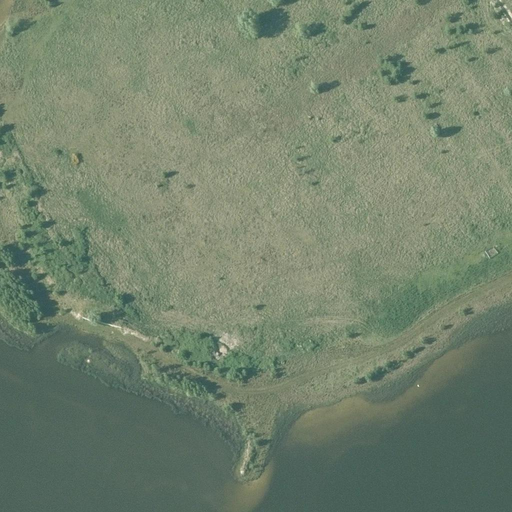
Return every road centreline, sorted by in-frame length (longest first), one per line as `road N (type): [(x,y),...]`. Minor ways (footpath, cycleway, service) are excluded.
road 1 (track): [(74,324),(126,339),(221,386),(264,391),(391,346),(511,275)]
road 2 (track): [(69,0),(0,119)]
road 3 (track): [(0,216),(29,287),(61,321)]
